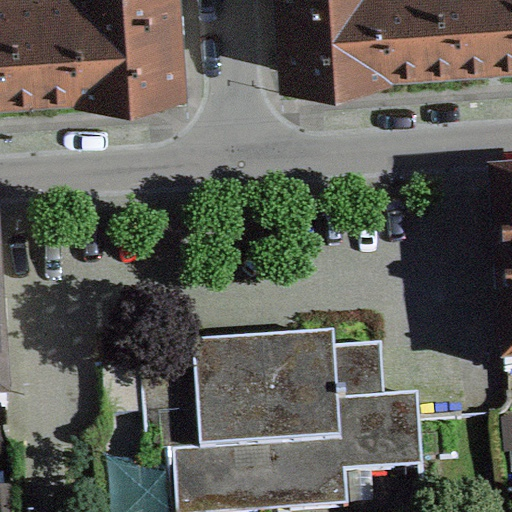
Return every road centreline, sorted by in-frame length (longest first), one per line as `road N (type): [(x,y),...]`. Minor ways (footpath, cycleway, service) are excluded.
road 1 (residential): [(241,155),(511,137)]
road 2 (residential): [(0,172),(241,155)]
road 3 (residential): [(241,155),(231,0)]
